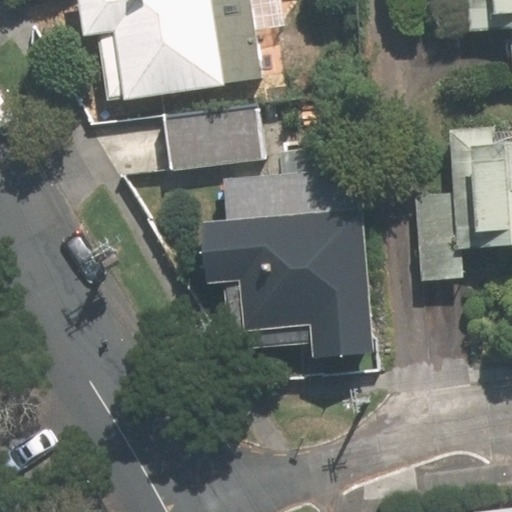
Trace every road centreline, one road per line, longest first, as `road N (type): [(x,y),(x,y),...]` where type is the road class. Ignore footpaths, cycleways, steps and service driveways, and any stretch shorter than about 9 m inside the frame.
road 1 (residential): [(511,417),(464,422),(166,509)]
road 2 (residential): [(0,225),(166,509)]
